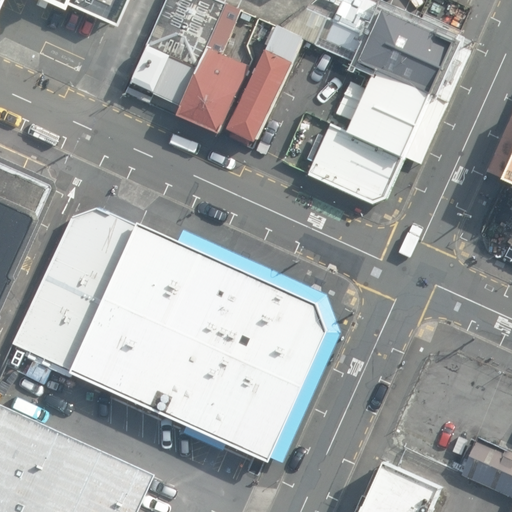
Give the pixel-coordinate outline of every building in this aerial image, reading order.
[(62,0),(0,0),(0,25),(21,34),(35,3),(57,12),(62,0)] [(229,9),(209,0),(172,0),(131,91),(183,114),(229,9)] [(353,0),(334,0),(310,43),(368,69),(431,96),(452,44),(353,0)] [(310,43),(281,30),(230,133),(259,147),(310,43)] [(254,66),(212,50),(183,114),(225,134),(254,66)] [(431,96),(368,69),(340,131),(404,159),(431,96)] [(340,131),(312,118),(293,167),(378,203),(386,198),(404,159),(340,131)] [(0,165),(0,296),(4,286),(8,286),(48,194),(44,185),(0,165)] [(72,374),(272,465),(332,333),(321,304),(100,207),(73,217),(14,344),(73,371),(72,374)] [(134,511),(151,475),(0,406),(0,511),(134,511)] [(463,473),(511,495),(511,450),(480,436),(463,473)] [(387,461),(363,511),(432,511),(444,487),(387,461)]
